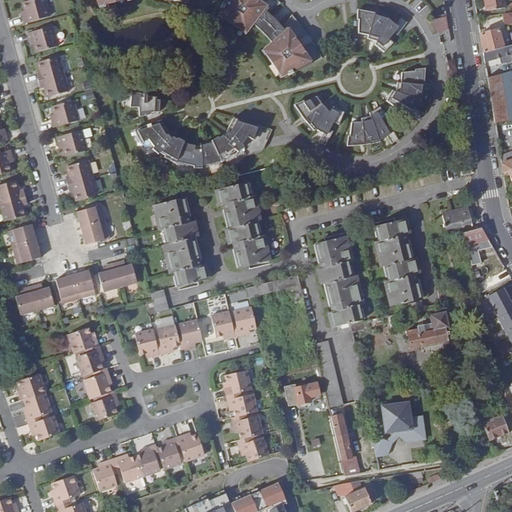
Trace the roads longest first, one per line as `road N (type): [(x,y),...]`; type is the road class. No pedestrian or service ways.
road 1 (unclassified): [(68,265),(0,16)]
road 2 (residential): [(270,142),(292,137),(337,161),(396,149),(431,107),(427,51)]
road 3 (unclassified): [(511,250),(493,211),(465,43)]
road 4 (residential): [(144,426),(23,466)]
